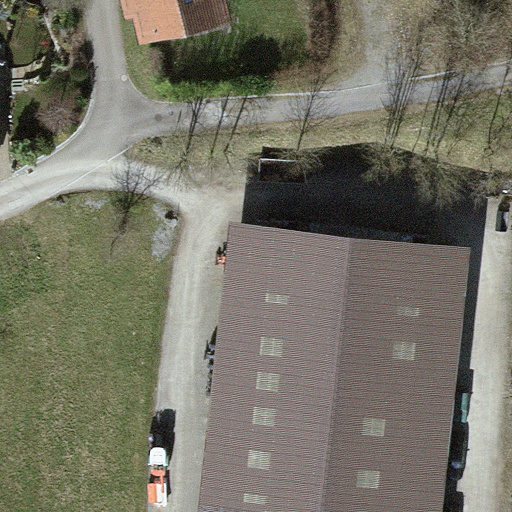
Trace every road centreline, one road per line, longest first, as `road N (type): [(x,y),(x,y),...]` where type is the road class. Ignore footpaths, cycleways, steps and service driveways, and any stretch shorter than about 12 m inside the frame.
road 1 (unknown): [(482,511),(494,269),(478,217),(391,189),(278,175),(229,181),(205,201)]
road 2 (residential): [(511,69),(440,95),(126,121),(62,174),(0,200)]
road 3 (unknown): [(205,201),(184,511)]
